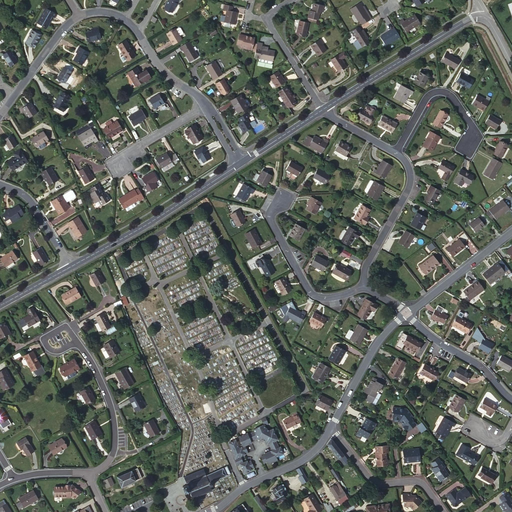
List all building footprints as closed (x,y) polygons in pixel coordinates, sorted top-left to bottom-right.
[(167,0),(164,8),(172,12),(178,0),(167,0)] [(362,25),(372,19),(367,12),(366,13),(362,7),(360,3),(350,9),(358,22),(359,21),(362,25)] [(309,11),(308,18),(318,21),(319,13),(321,14),(323,6),(313,4),(312,11),(309,11)] [(234,7),(225,5),(223,10),(226,11),(224,22),(234,25),(235,21),(236,17),(235,17),(236,13),(233,12),(234,7)] [(45,8),(37,24),(46,29),(52,18),(54,18),(56,15),(45,8)] [(406,33),(420,25),(415,16),(404,22),(403,20),(399,22),(406,33)] [(308,24),(299,22),(296,34),(305,36),(308,24)] [(97,28),(92,29),(93,32),(91,32),(85,34),(88,42),(100,39),(97,28)] [(358,28),(350,32),(353,37),(355,36),(357,40),(353,43),(357,49),(361,46),(362,47),(369,43),(366,40),(364,36),(365,35),(363,31),(360,32),(358,28)] [(385,47),(400,38),(394,28),(380,38),(385,47)] [(181,40),(175,29),(166,35),(172,45),(181,40)] [(32,32),(30,35),(26,43),(33,48),(39,36),(32,32)] [(245,36),(239,35),(237,45),(242,46),(241,48),(251,50),(254,40),(244,37),(245,36)] [(326,51),(319,40),(310,46),(313,50),(318,56),(326,51)] [(134,56),(125,41),(118,46),(127,61),(134,56)] [(198,58),(189,42),(179,48),(181,52),(182,51),(189,63),(198,58)] [(257,43),(254,56),(260,57),(259,59),(259,61),(260,62),(271,64),(272,64),(274,52),(267,51),(261,49),(262,46),(262,44),(257,43)] [(81,65),(88,53),(79,48),(75,53),(77,54),(73,60),(81,65)] [(10,51),(3,55),(9,66),(17,62),(10,51)] [(347,57),(344,52),(339,55),(331,60),(338,72),(345,68),(340,60),(341,59),(342,59),(347,57)] [(446,53),(441,61),(454,68),(459,60),(446,53)] [(213,80),(222,75),(215,61),(205,67),(213,80)] [(65,83),(71,72),(63,68),(57,79),(65,83)] [(144,81),(145,83),(148,81),(148,80),(150,78),(148,74),(145,76),(143,73),(140,75),(136,68),(128,74),(135,86),(144,81)] [(278,71),(269,77),(276,88),(285,82),(283,78),(278,71)] [(420,71),(414,81),(423,86),(428,77),(420,71)] [(460,73),(456,80),(469,88),(474,80),(460,73)] [(229,91),(223,80),(216,84),(221,95),(229,91)] [(400,84),(393,98),(404,103),(406,100),(405,99),(408,94),(411,95),(413,91),(400,84)] [(286,87),(278,92),(280,96),(287,108),(296,102),(293,99),(292,97),(288,91),(286,87)] [(61,93),(59,97),(56,102),(54,106),(63,112),(66,106),(65,106),(69,97),(61,93)] [(489,100),(485,98),(477,94),(472,104),(484,110),(489,100)] [(159,95),(149,100),(153,109),(164,103),(159,95)] [(247,107),(240,95),(230,101),(238,113),(247,107)] [(31,103),(21,109),(27,119),(37,113),(31,103)] [(361,118),(368,122),(373,115),(375,110),(375,108),(372,106),(370,107),(366,108),(365,110),(361,108),(356,116),(361,118)] [(146,118),(141,110),(128,118),(133,127),(137,124),(137,123),(146,118)] [(440,111),(433,123),(440,127),(447,114),(440,111)] [(250,118),(247,114),(237,120),(239,124),(238,125),(243,133),(252,128),(252,127),(256,125),(256,124),(254,122),(253,121),(250,123),(247,119),(250,118)] [(490,114),(485,122),(496,128),(500,120),(490,114)] [(378,124),(384,128),(385,127),(392,131),(396,123),(382,115),(378,124)] [(117,121),(112,124),(107,127),(103,130),(108,139),(122,130),(117,121)] [(197,132),(198,131),(195,125),(186,130),(194,144),(201,139),(197,132)] [(91,129),(78,136),(84,147),(93,141),(94,143),(98,141),(91,129)] [(439,136),(430,131),(422,145),(432,151),(436,143),(435,143),(439,136)] [(40,149),(45,147),(45,145),(44,142),(48,140),(43,132),(32,138),(36,146),(37,146),(39,149),(40,149)] [(308,135),(303,144),(308,147),(308,146),(321,152),(328,140),(325,138),(323,141),(317,138),(318,137),(314,135),(312,137),(308,135)] [(11,136),(7,138),(3,140),(9,150),(17,146),(11,136)] [(335,150),(338,152),(345,156),(351,146),(340,140),(335,150)] [(499,141),(493,153),(501,157),(507,146),(499,141)] [(201,160),(202,163),(210,158),(203,147),(193,152),(198,159),(200,158),(201,160)] [(21,153),(19,150),(12,154),(15,158),(7,162),(13,170),(26,162),(24,158),(25,157),(22,153),(21,153)] [(166,153),(155,160),(156,161),(158,164),(161,169),(172,162),(169,158),(166,153)] [(501,162),(492,157),(483,174),(492,179),(501,162)] [(373,171),(384,178),(391,165),(382,160),(376,169),(374,168),(373,171)] [(454,167),(442,160),(438,167),(445,171),(442,178),(446,180),(454,167)] [(290,161),(285,169),(298,176),(302,168),(290,161)] [(40,173),(43,178),(44,177),(46,180),(49,185),(57,180),(50,167),(40,173)] [(93,180),(86,167),(78,172),(85,184),(93,180)] [(321,171),(322,170),(318,168),(313,177),(324,183),(329,175),(323,172),(321,171)] [(465,173),(466,172),(461,169),(454,181),(461,185),(464,181),(468,184),(472,177),(465,173)] [(260,175),(256,181),(256,182),(265,187),(271,175),(262,170),(260,175)] [(157,188),(154,183),(158,181),(153,173),(141,179),(146,187),(143,189),(145,193),(149,191),(149,192),(157,188)] [(384,186),(374,181),(369,190),(367,195),(376,200),(384,186)] [(254,190),(243,183),(236,195),(245,201),(250,191),(253,193),(254,190)] [(429,191),(428,192),(425,198),(432,202),(439,190),(430,185),(427,190),(429,191)] [(102,195),(98,189),(92,192),(89,194),(94,203),(98,201),(101,206),(110,201),(105,193),(102,195)] [(143,197),(138,189),(134,190),(125,196),(126,197),(118,201),(123,209),(124,209),(133,203),(139,200),(139,199),(143,197)] [(70,190),(61,195),(66,202),(75,197),(75,195),(72,190),(70,190)] [(53,205),(59,215),(69,208),(66,202),(61,195),(50,202),(52,205),(53,205)] [(312,197),(308,206),(306,209),(314,214),(321,202),(312,197)] [(486,213),(491,219),(494,217),(496,219),(509,208),(503,200),(486,213)] [(365,218),(366,217),(369,210),(361,205),(354,218),(365,224),(367,219),(365,218)] [(11,212),(11,210),(10,209),(5,212),(6,213),(1,216),(4,221),(9,218),(12,222),(19,218),(18,216),(23,214),(18,206),(14,208),(14,210),(11,212)] [(245,222),(239,210),(231,214),(237,226),(245,222)] [(416,212),(410,224),(420,229),(426,217),(416,212)] [(469,224),(475,232),(484,225),(481,220),(482,220),(487,226),(490,223),(491,223),(483,213),(469,224)] [(77,217),(67,224),(76,238),(86,232),(77,217)] [(295,223),(289,235),(298,241),(305,229),(295,223)] [(346,231),(342,239),(341,240),(349,244),(354,236),(357,238),(360,233),(349,227),(346,231)] [(262,243),(254,229),(245,234),(252,248),(262,243)] [(414,235),(405,230),(400,239),(399,239),(397,242),(407,248),(414,235)] [(463,243),(469,238),(464,233),(458,237),(459,239),(446,249),(452,257),(465,247),(463,243)] [(32,253),(38,263),(46,258),(40,248),(32,253)] [(343,250),(341,254),(350,259),(352,255),(343,250)] [(12,252),(0,259),(5,267),(17,259),(12,252)] [(255,262),(263,257),(261,254),(246,262),(251,270),(257,266),(255,262)] [(315,255),(310,263),(322,270),(326,261),(315,255)] [(434,266),(438,262),(433,256),(420,265),(426,274),(435,267),(434,266)] [(269,259),(267,261),(265,258),(264,258),(263,257),(255,262),(257,266),(260,265),(266,276),(274,271),(268,260),(269,260),(269,259)] [(348,262),(342,259),(339,265),(337,263),(332,272),(345,279),(350,271),(345,268),(348,262)] [(504,272),(497,262),(483,274),(490,283),(504,272)] [(104,281),(98,270),(90,275),(96,286),(104,281)] [(281,293),(290,288),(283,277),(275,281),(281,293)] [(484,289),(478,282),(471,287),(470,286),(463,291),(470,299),(484,289)] [(80,296),(75,288),(62,295),(67,304),(80,296)] [(376,305),(366,299),(357,313),(365,318),(370,309),(373,311),(376,305)] [(282,318),(283,320),(285,321),(287,321),(288,317),(300,324),(305,315),(301,312),(289,306),(282,318)] [(32,307),(27,310),(29,314),(28,315),(23,318),(18,321),(21,327),(27,324),(28,326),(39,320),(32,307)] [(431,318),(435,320),(435,318),(438,320),(444,323),(447,316),(435,309),(431,318)] [(106,317),(103,312),(95,317),(102,331),(110,327),(105,318),(106,317)] [(314,313),(309,321),(320,327),(325,318),(314,313)] [(457,316),(452,325),(466,332),(470,323),(461,319),(462,318),(457,316)] [(0,338),(10,333),(4,322),(0,324),(0,338)] [(362,335),(363,336),(367,329),(358,324),(353,332),(349,339),(357,344),(362,335)] [(478,329),(474,337),(478,340),(477,341),(481,342),(478,347),(488,352),(493,343),(484,339),(484,338),(478,329)] [(409,335),(404,344),(417,351),(421,343),(409,335)] [(119,352),(112,340),(103,345),(110,358),(119,352)] [(345,351),(336,346),(328,359),(338,364),(345,351)] [(41,366),(32,351),(23,356),(32,371),(41,366)] [(511,364),(511,360),(501,355),(497,363),(505,368),(505,369),(509,371),(511,364)] [(397,357),(388,373),(397,378),(406,362),(397,357)] [(79,368),(74,359),(60,367),(65,376),(67,380),(76,375),(74,371),(79,368)] [(329,368),(320,363),(312,377),(322,382),(326,374),(325,374),(329,368)] [(437,371),(424,364),(420,372),(433,379),(437,371)] [(134,384),(124,368),(115,373),(124,389),(134,384)] [(470,374),(458,368),(454,375),(466,382),(470,374)] [(14,385),(5,370),(0,372),(0,381),(1,383),(0,383),(0,384),(3,390),(14,385)] [(367,388),(366,387),(364,391),(369,394),(366,400),(372,402),(379,388),(380,389),(383,382),(373,377),(369,385),(367,388)] [(94,399),(88,387),(80,392),(87,404),(94,399)] [(145,406),(138,394),(129,399),(136,411),(145,406)] [(455,394),(453,398),(454,399),(449,408),(457,413),(464,399),(455,394)] [(320,395),(315,404),(326,410),(331,401),(320,395)] [(496,406),(484,399),(479,407),(487,411),(486,413),(490,415),(491,414),(492,414),(496,406)] [(326,410),(315,404),(313,407),(325,413),(326,410)] [(399,408),(394,407),(393,412),(394,414),(393,421),(400,422),(401,421),(404,424),(402,426),(407,432),(416,424),(412,418),(413,417),(407,409),(404,408),(403,408),(400,407),(399,408)] [(300,422),(296,413),(291,415),(291,416),(283,421),(286,429),(300,422)] [(254,467),(251,461),(247,463),(246,462),(243,463),(240,456),(248,453),(244,445),(251,443),(250,441),(257,438),(258,439),(260,438),(261,439),(266,429),(264,426),(268,424),(265,417),(261,419),(263,425),(253,429),(254,432),(248,435),(247,433),(238,437),(242,445),(238,447),(235,440),(228,443),(235,458),(234,459),(237,466),(240,465),(244,473),(251,470),(250,469),(254,467)] [(443,417),(435,431),(445,437),(452,425),(453,426),(455,423),(443,417)] [(360,428),(356,435),(361,438),(362,436),(367,439),(370,434),(369,433),(371,429),(372,430),(375,424),(366,418),(362,425),(363,425),(361,429),(360,428)] [(159,432),(152,420),(144,424),(150,437),(159,432)] [(102,434),(94,421),(85,426),(92,440),(102,434)] [(427,429),(422,422),(417,426),(422,433),(427,429)] [(270,431),(266,429),(261,439),(264,441),(270,431)] [(260,457),(263,463),(267,462),(268,465),(277,460),(276,457),(283,454),(280,447),(279,448),(275,441),(277,440),(273,431),(271,432),(270,431),(264,441),(265,441),(267,444),(269,443),(272,451),(271,452),(268,453),(268,454),(267,453),(263,454),(264,455),(260,457)] [(34,451),(25,437),(16,443),(21,450),(22,449),(27,456),(34,451)] [(334,443),(330,438),(326,444),(338,460),(339,459),(342,463),(345,461),(347,460),(334,443)] [(65,448),(60,439),(48,446),(53,455),(65,448)] [(375,458),(376,458),(377,458),(378,460),(377,460),(377,461),(376,462),(376,463),(376,465),(377,465),(377,466),(377,467),(388,466),(387,460),(386,453),(388,453),(388,445),(376,446),(376,453),(375,453),(375,458)] [(461,445),(455,454),(474,465),(479,456),(469,451),(469,449),(461,445)] [(419,463),(419,450),(403,451),(404,464),(419,463)] [(442,462),(432,469),(440,481),(448,475),(443,467),(445,466),(442,462)] [(230,474),(227,466),(206,475),(203,468),(184,477),(185,481),(186,483),(181,485),(184,491),(188,489),(192,496),(211,488),(209,485),(210,485),(211,484),(212,484),(212,482),(212,481),(230,474)] [(303,483),(308,481),(303,471),(301,467),(295,470),(303,483)] [(141,478),(137,468),(117,477),(121,486),(141,478)] [(481,468),(479,471),(483,473),(481,477),(480,478),(491,483),(496,475),(481,468)] [(113,484),(110,477),(103,481),(106,488),(113,484)] [(340,505),(349,500),(337,483),(334,485),(335,486),(330,490),(340,505)] [(288,494),(282,484),(280,485),(279,485),(277,486),(272,489),(274,494),(273,495),(277,502),(284,498),(283,496),(288,494)] [(65,487),(65,486),(54,487),(54,496),(61,496),(61,497),(66,497),(66,494),(70,494),(75,498),(80,491),(71,485),(69,487),(65,487)] [(453,505),(452,506),(455,507),(456,505),(470,496),(465,488),(458,494),(457,495),(455,494),(455,493),(453,490),(446,495),(453,505)] [(38,499),(33,490),(19,498),(21,502),(17,504),(20,509),(24,507),(38,499)] [(501,504),(499,505),(503,511),(507,511),(506,511),(511,511),(511,502),(509,498),(510,497),(507,492),(504,494),(499,498),(501,501),(500,501),(501,504)] [(411,494),(403,494),(403,501),(404,501),(404,506),(410,507),(414,510),(421,502),(416,496),(414,497),(412,497),(411,494)] [(319,511),(322,510),(312,495),(304,500),(310,510),(308,511),(319,511)] [(257,496),(254,498),(259,506),(263,504),(257,496)] [(354,501),(341,509),(342,511),(349,511),(358,506),(354,501)] [(333,508),(329,502),(324,505),(328,511),(333,508)]
